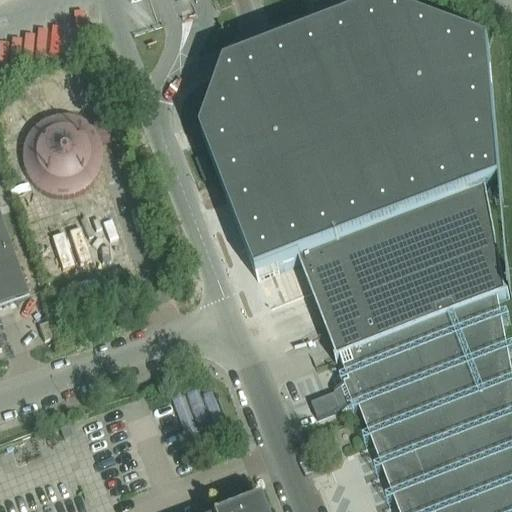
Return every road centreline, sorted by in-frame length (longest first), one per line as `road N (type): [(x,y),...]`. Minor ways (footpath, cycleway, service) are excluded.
road 1 (unclassified): [(232,324),(156,115),(164,81)]
road 2 (unclassified): [(0,406),(232,324)]
road 3 (unclassified): [(303,511),(232,324)]
